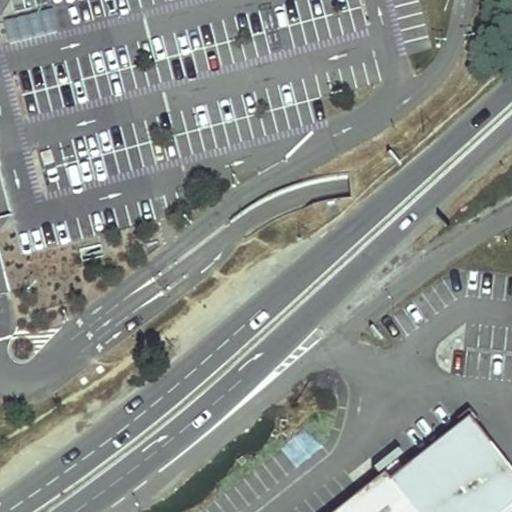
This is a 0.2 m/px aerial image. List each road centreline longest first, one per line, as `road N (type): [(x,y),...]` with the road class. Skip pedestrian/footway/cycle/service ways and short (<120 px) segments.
road 1 (primary): [(511,84),(169,392),(7,511)]
road 2 (primary): [(74,511),(241,380),(511,130)]
